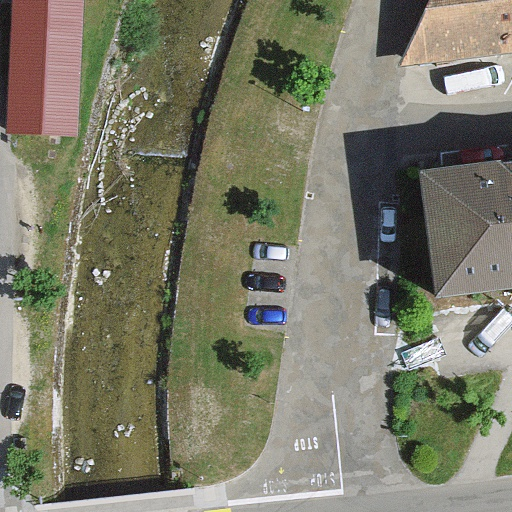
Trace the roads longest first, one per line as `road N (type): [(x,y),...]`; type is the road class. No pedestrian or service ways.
road 1 (residential): [(322,511),(351,115),(399,0)]
road 2 (unknown): [(351,115),(511,92)]
